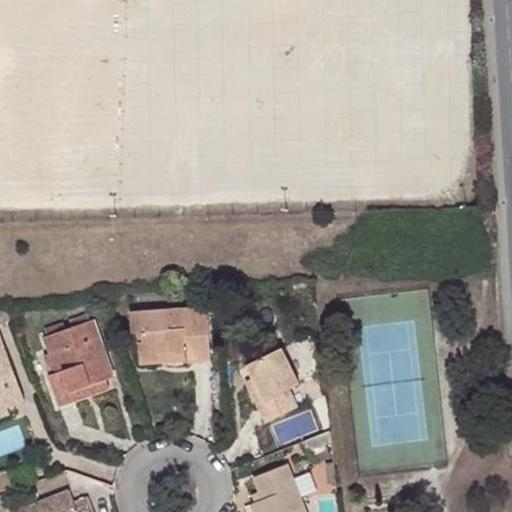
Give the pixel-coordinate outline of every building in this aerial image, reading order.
[(189,353),(190,361),(190,366),(212,363),(206,304),(131,312),(132,334),(137,334),(143,333),(145,344),(138,344),(140,367),(160,365),(159,356),(189,353)] [(75,392),(110,378),(117,375),(95,317),(47,335),(60,371),(52,374),(65,407),(79,402),(75,392)] [(0,405),(6,403),(9,411),(31,401),(1,331),(0,331),(0,410),(1,410),(0,408),(0,405)] [(301,384),(284,350),(249,368),(257,384),(249,388),(268,424),(300,408),(290,390),(301,384)] [(160,365),(190,361),(189,353),(159,356),(160,365)] [(114,387),(110,378),(75,392),(79,402),(114,387)] [(0,423),(12,418),(9,411),(6,403),(0,405),(0,408),(1,410),(0,410),(0,423)] [(310,511),(289,460),(254,474),(263,497),(253,502),(256,511),(310,511)] [(0,490),(14,486),(8,467),(0,469),(0,490)] [(104,511),(99,497),(84,502),(79,489),(18,511),(104,511)]
